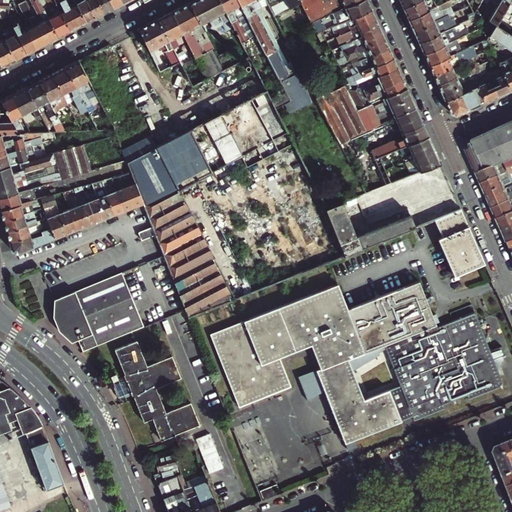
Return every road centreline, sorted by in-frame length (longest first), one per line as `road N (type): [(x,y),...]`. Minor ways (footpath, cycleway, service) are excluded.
road 1 (primary): [(134,511),(80,391),(47,353),(0,319)]
road 2 (primary): [(0,346),(61,405),(108,511)]
road 3 (residential): [(0,84),(161,0)]
road 4 (residential): [(511,287),(444,137)]
road 5 (residential): [(444,137),(382,0)]
road 6 (residential): [(349,485),(475,435)]
